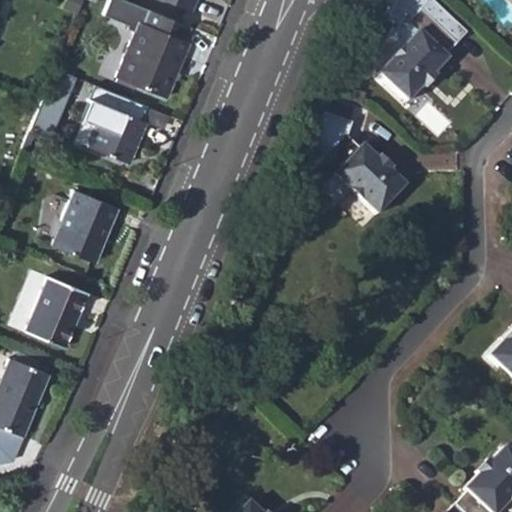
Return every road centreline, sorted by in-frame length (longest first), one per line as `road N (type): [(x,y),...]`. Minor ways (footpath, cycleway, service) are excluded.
road 1 (residential): [(71,511),(285,0)]
road 2 (residential): [(511,122),(487,148),(481,271),(371,391),(359,454)]
